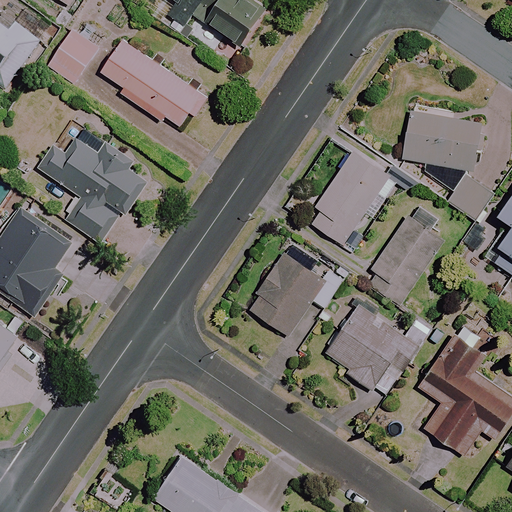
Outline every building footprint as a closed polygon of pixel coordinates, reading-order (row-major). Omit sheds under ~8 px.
[(267,11),(250,0),(173,0),(163,15),(184,29),(196,13),(244,46),(267,11)] [(12,30),(0,21),(0,78),(10,86),(42,41),(17,23),(12,30)] [(108,38),(87,23),(81,32),(77,29),(51,67),(75,84),(108,38)] [(209,98),(125,43),(105,74),(128,89),(124,95),(163,121),(166,116),(182,127),(191,112),(197,116),(209,98)] [(470,169),(478,170),(479,156),(484,156),(486,133),(481,132),(482,122),(453,120),(454,110),(412,106),(407,164),(429,166),(424,173),(456,193),(470,169)] [(101,156),(78,141),(68,156),(56,148),(41,170),(84,198),(70,220),(101,241),(123,209),(127,213),(147,183),(128,170),(134,161),(109,145),(101,156)] [(313,225),(344,245),(364,213),(373,218),(397,180),(356,154),(320,211),(306,202),(295,220),(311,230),(313,225)] [(496,193),(470,175),(451,202),(477,220),(496,193)] [(511,273),(511,195),(499,216),(511,224),(511,230),(492,260),(511,273)] [(402,306),(449,239),(434,229),(441,218),(421,204),(367,282),(402,306)] [(75,244),(25,209),(0,245),(0,291),(36,316),(65,273),(58,268),(75,244)] [(331,268),(325,277),(306,264),(313,253),(294,241),(250,310),(290,335),(313,300),(327,309),(349,273),(339,267),(336,271),(331,268)] [(351,369),(349,373),(376,392),(378,388),(387,394),(432,329),(417,319),(404,337),(361,307),(329,353),(351,369)] [(0,368),(22,336),(0,321),(0,368)] [(480,336),(465,325),(421,387),(442,402),(425,426),(466,456),(483,431),(497,440),(511,419),(511,396),(478,371),(488,357),(473,347),(480,336)] [(266,511),(184,455),(154,498),(174,511),(266,511)]
